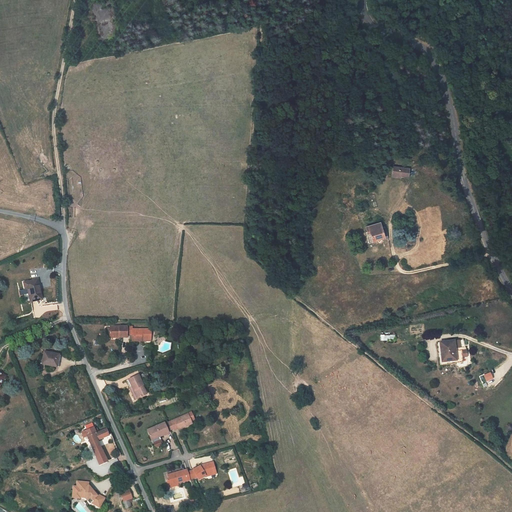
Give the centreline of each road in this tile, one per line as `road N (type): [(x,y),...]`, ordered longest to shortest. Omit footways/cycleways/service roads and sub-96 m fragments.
road 1 (tertiary): [(511,291),(461,170),(438,68),(421,47),(371,25),(362,0)]
road 2 (residential): [(152,511),(68,317),(63,228)]
road 3 (track): [(74,0),(53,108),(63,228)]
